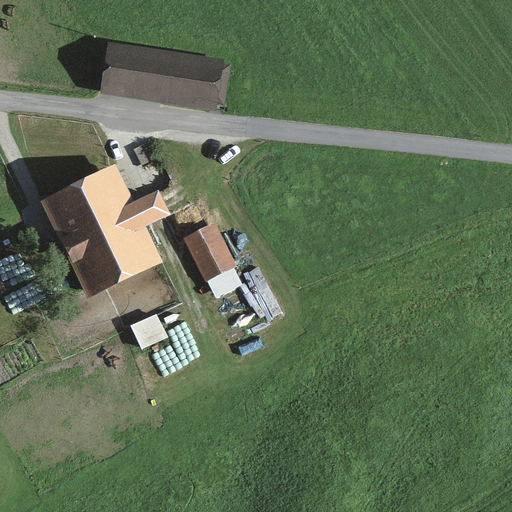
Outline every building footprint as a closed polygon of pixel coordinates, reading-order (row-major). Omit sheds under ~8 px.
[(217,110),(224,59),(107,42),(100,93),(217,110)] [(105,165),(32,200),(77,294),(152,258),(135,223),(159,212),(148,189),(122,201),(105,165)] [(208,219),(175,237),(197,276),(229,259),(208,219)] [(216,296),(244,286),(239,271),(211,281),(216,296)] [(143,351),(169,338),(158,314),(131,327),(143,351)]
